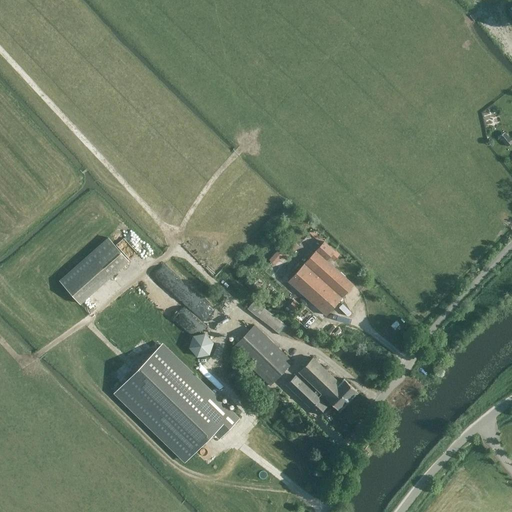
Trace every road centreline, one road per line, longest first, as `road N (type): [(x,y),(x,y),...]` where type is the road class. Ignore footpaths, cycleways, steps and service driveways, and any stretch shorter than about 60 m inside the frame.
road 1 (track): [(0,48),(175,243),(250,137)]
road 2 (unclassified): [(511,243),(351,439),(321,511)]
road 3 (track): [(250,137),(511,223)]
road 4 (track): [(177,248),(277,339),(316,352),(379,400)]
road 5 (track): [(175,243),(29,360),(0,338)]
road 6 (unclassified): [(397,511),(439,460),(511,398)]
road 7 (track): [(250,137),(223,0)]
